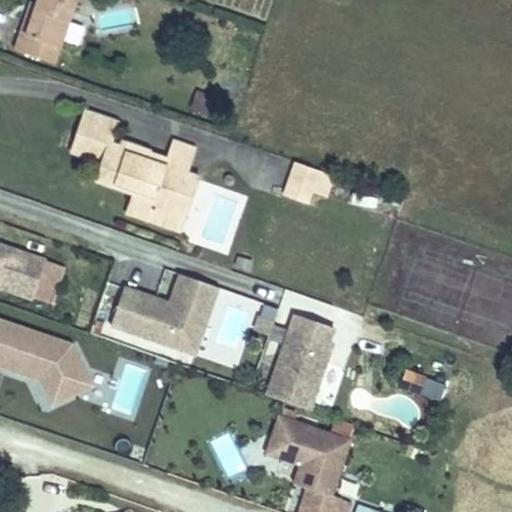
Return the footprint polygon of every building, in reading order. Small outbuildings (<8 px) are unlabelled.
[(25,34),(21,33),(15,49),(53,63),(74,0),(36,0),(35,4),(25,34)] [(32,3),(21,33),(25,34),(35,4),(32,3)] [(87,109),(79,132),(87,135),(81,152),(103,162),(97,178),(134,193),(131,203),(152,211),(154,204),(171,211),(186,169),(170,163),(171,158),(151,151),(149,155),(140,152),(143,145),(123,137),(121,142),(110,138),(116,121),(87,109)] [(87,135),(79,132),(72,149),(81,152),(87,135)] [(178,141),(171,158),(170,163),(186,169),(194,147),(178,141)] [(297,164),(286,198),(308,206),(320,172),(297,164)] [(197,173),(186,169),(171,211),(164,225),(177,230),(197,173)] [(152,211),(131,203),(127,211),(164,225),(171,211),(154,204),(152,211)] [(0,286),(41,301),(55,263),(0,244),(0,286)] [(200,358),(224,291),(187,278),(176,306),(131,290),(117,328),(200,358)] [(311,407),(337,327),(297,311),(268,392),(311,407)] [(92,374),(80,347),(0,316),(0,363),(34,376),(42,372),(46,374),(47,381),(60,407),(85,395),(92,374)] [(276,340),(281,326),(267,321),(262,335),(276,340)] [(99,388),(92,374),(85,395),(99,388)] [(422,392),(439,396),(443,380),(427,376),(422,392)] [(338,503),(358,447),(286,421),(279,438),(292,443),(284,464),(305,472),(299,489),(312,494),(306,510),(311,511),(344,511),(347,506),(338,503)] [(228,433),(207,442),(224,479),(245,469),(228,433)] [(284,464),(292,443),(279,438),(272,460),(284,464)] [(389,511),(356,501),(352,511),(389,511)]
